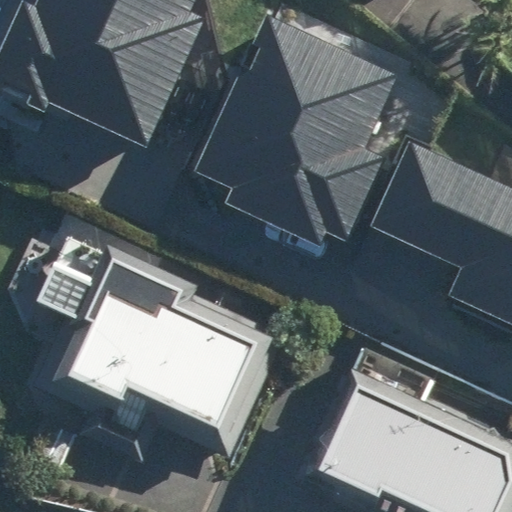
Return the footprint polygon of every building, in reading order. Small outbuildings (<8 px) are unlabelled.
[(19,0),(0,43),(0,86),(50,109),(56,96),(151,138),(209,10),(191,1),(191,0),(19,0)] [(272,7),(201,166),(240,183),(234,196),(328,238),(334,227),(353,235),(392,149),(373,140),(406,67),(272,7)] [(511,180),(417,139),(377,229),(460,265),(449,290),(511,318),(511,180)] [(272,235),(253,276),(350,321),(369,280),(272,235)] [(293,327),(122,249),(107,282),(66,264),(47,305),(75,318),(44,388),(106,416),(96,438),(151,463),(168,426),(234,456),(293,327)] [(511,511),(511,436),(358,366),(309,472),(379,504),(375,511),(511,511)]
